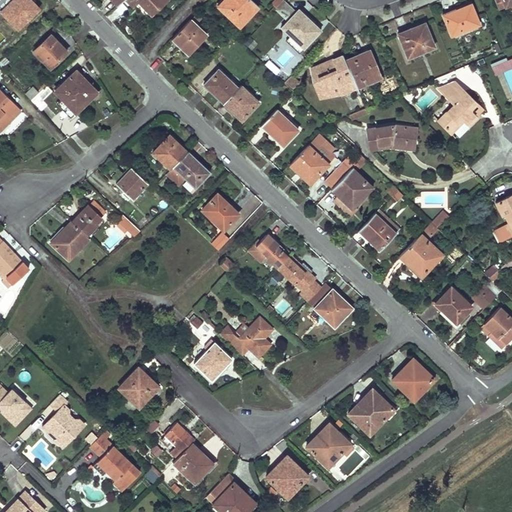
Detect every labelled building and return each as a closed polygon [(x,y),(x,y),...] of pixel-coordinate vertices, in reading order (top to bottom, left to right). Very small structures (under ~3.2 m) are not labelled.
[(12,0),(0,12),(18,30),(40,9),(37,6),(33,9),(27,3),(29,0),(12,0)] [(31,0),(29,0),(27,3),(33,9),(37,6),(31,0)] [(126,0),(133,7),(136,4),(138,2),(151,16),(167,0),(126,0)] [(224,0),(218,7),(220,9),(228,0),(224,0)] [(228,0),(220,9),(240,27),(259,7),(251,0),(228,0)] [(511,0),(494,0),(499,9),(511,3),(511,0)] [(138,2),(136,4),(149,17),(151,16),(138,2)] [(471,4),(443,16),(451,36),(479,24),(471,4)] [(281,28),(291,37),(304,49),(321,30),(298,9),(281,28)] [(191,19),(174,37),(181,44),(183,42),(191,51),(207,35),(191,19)] [(424,23),(410,29),(412,32),(425,26),(424,23)] [(434,47),(425,26),(412,32),(410,29),(398,34),(407,58),(434,47)] [(48,37),(33,51),(50,68),(67,52),(56,40),(54,43),(48,37)] [(174,37),(172,39),(188,55),(191,51),(183,42),(181,44),(174,37)] [(291,37),(287,41),(299,53),(304,49),(291,37)] [(369,50),(358,55),(359,58),(346,63),(352,78),(356,89),(380,78),(369,50)] [(358,55),(345,60),(346,63),(359,58),(358,55)] [(314,68),(319,80),(324,90),(352,78),(346,63),(345,60),(343,56),(332,59),(333,61),(314,68)] [(218,69),(204,84),(210,89),(209,90),(223,104),(238,88),(218,69)] [(76,71),(55,91),(75,113),(97,92),(76,71)] [(319,80),(313,83),(319,98),(341,89),(343,95),(356,89),(352,78),(324,90),(319,80)] [(289,79),(285,83),(292,90),(296,86),(289,79)] [(462,118),(470,126),(479,118),(477,116),(474,112),(473,108),(479,104),(457,82),(440,89),(455,105),(439,120),(452,134),(459,128),(458,122),(462,118)] [(238,88),(223,104),(235,114),(241,109),(247,115),(260,102),(241,84),(238,88)] [(39,93),(31,101),(41,111),(47,105),(43,101),(52,92),(46,86),(43,89),(39,93)] [(33,87),(25,94),(31,101),(39,93),(33,87)] [(0,90),(0,130),(20,111),(0,90)] [(473,108),(474,112),(477,116),(485,109),(479,104),(473,108)] [(241,109),(235,114),(242,121),(247,115),(241,109)] [(277,109),(262,125),(269,131),(268,132),(283,146),(299,130),(277,109)] [(365,109),(349,115),(352,120),(367,114),(365,109)] [(459,128),(452,134),(456,139),(470,126),(462,118),(458,122),(459,128)] [(370,150),(380,148),(379,144),(390,143),(390,147),(408,149),(410,127),(394,126),(366,130),(370,150)] [(410,127),(408,149),(414,150),(417,128),(410,127)] [(169,135),(152,153),(170,170),(187,152),(169,135)] [(312,142),(293,162),(313,181),(335,157),(322,144),(318,148),(312,142)] [(209,172),(187,151),(187,152),(170,170),(168,172),(177,181),(182,175),(195,187),(209,172)] [(344,162),(325,182),(332,189),(363,156),(359,153),(347,165),(344,162)] [(367,161),(363,156),(332,189),(339,195),(334,200),(351,216),(356,211),(352,207),(371,187),(356,173),(367,161)] [(293,162),(289,165),(310,184),(313,181),(293,162)] [(131,167),(116,183),(132,199),(148,183),(131,167)] [(387,189),(391,194),(397,189),(392,184),(387,189)] [(397,189),(391,194),(398,200),(403,195),(397,189)] [(221,202),(223,199),(217,194),(202,210),(223,230),(238,214),(231,207),(229,209),(221,202)] [(511,195),(496,204),(502,216),(504,215),(508,223),(506,224),(511,236),(511,235),(511,195)] [(223,199),(221,202),(229,209),(231,207),(223,199)] [(88,205),(76,218),(78,220),(74,224),(85,234),(94,224),(101,217),(100,217),(105,211),(94,200),(89,206),(88,205)] [(378,209),(374,213),(396,233),(400,229),(378,209)] [(374,213),(358,230),(365,237),(367,234),(381,248),(396,233),(374,213)] [(125,217),(120,223),(121,224),(123,226),(126,229),(127,230),(133,224),(125,217)] [(71,221),(50,242),(68,260),(89,238),(85,234),(74,224),(73,223),(72,222),(71,221)] [(438,228),(431,222),(423,231),(430,237),(438,228)] [(94,224),(85,234),(89,238),(98,228),(94,224)] [(133,224),(127,230),(131,233),(137,228),(133,224)] [(137,228),(131,233),(134,236),(140,231),(137,228)] [(222,231),(211,243),(218,249),(229,238),(222,231)] [(430,237),(423,231),(420,234),(427,240),(430,237)] [(255,245),(266,256),(277,267),(288,256),(284,252),(286,250),(267,233),(255,245)] [(367,234),(365,237),(379,251),(381,248),(367,234)] [(420,234),(402,253),(415,266),(413,269),(421,276),(442,255),(427,240),(420,234)] [(0,271),(6,278),(4,280),(2,282),(8,288),(15,282),(9,275),(22,262),(0,239),(0,271)] [(254,244),(248,250),(261,261),(266,256),(255,245),(254,244)] [(402,253),(399,256),(413,269),(415,266),(402,253)] [(288,256),(277,267),(300,288),(297,291),(307,301),(320,287),(310,277),(312,275),(293,257),(292,259),(288,256)] [(225,257),(218,264),(227,272),(233,264),(225,257)] [(307,301),(334,326),(352,308),(325,282),(320,287),(307,301)] [(483,295),(476,302),(483,309),(495,296),(484,286),(479,292),(483,295)] [(451,287),(435,303),(456,323),(471,307),(451,287)] [(473,298),(476,302),(483,295),(479,292),(473,298)] [(511,319),(499,307),(483,324),(491,331),(488,334),(502,348),(511,336),(511,319)] [(204,311),(199,315),(205,320),(209,316),(204,311)] [(188,320),(191,323),(196,317),(194,315),(188,320)] [(196,317),(191,323),(197,329),(203,323),(196,317)] [(227,327),(220,334),(242,355),(249,347),(259,357),(271,344),(264,338),(273,329),(261,317),(250,328),(244,323),(234,333),(227,327)] [(210,321),(208,323),(215,330),(217,327),(210,321)] [(483,324),(480,327),(488,334),(491,331),(483,324)] [(208,350),(195,363),(212,380),(232,359),(212,340),(205,347),(208,350)] [(397,375),(392,379),(414,400),(435,378),(413,358),(402,369),(404,371),(404,372),(399,377),(397,375)] [(138,367),(118,388),(139,407),(158,386),(138,367)] [(0,402),(5,407),(2,410),(9,417),(15,411),(20,416),(28,407),(10,389),(8,392),(0,384),(0,402)] [(373,388),(357,404),(360,407),(376,391),(373,388)] [(357,404),(349,413),(370,434),(392,411),(385,405),(388,402),(376,391),(360,407),(357,404)] [(48,403),(57,411),(59,413),(56,416),(52,415),(41,427),(45,431),(51,430),(56,435),(56,442),(61,447),(83,425),(78,420),(71,418),(67,414),(67,409),(62,404),(65,402),(57,394),(48,403)] [(388,402),(385,405),(392,411),(394,408),(388,402)] [(9,417),(2,410),(0,411),(0,412),(14,427),(31,409),(28,407),(20,416),(15,411),(9,417)] [(151,434),(159,424),(153,419),(145,429),(151,434)] [(178,457),(192,443),(196,439),(178,421),(164,435),(175,446),(171,451),(178,457)] [(329,422),(323,429),(325,431),(317,439),(315,437),(306,446),(328,466),(348,446),(342,439),(344,437),(329,422)] [(323,429),(315,437),(317,439),(325,431),(323,429)] [(101,457),(97,462),(105,469),(115,480),(121,485),(136,469),(100,434),(89,446),(101,457)] [(128,437),(122,442),(126,446),(131,441),(128,437)] [(344,437),(342,439),(348,446),(351,443),(344,437)] [(155,443),(149,450),(157,456),(163,449),(155,443)] [(178,457),(173,462),(195,484),(214,464),(192,443),(178,457)] [(287,455),(274,468),(276,470),(289,457),(287,455)] [(274,468),(266,476),(287,497),(309,475),(289,457),(276,470),(274,468)] [(97,462),(92,466),(100,474),(105,469),(97,462)] [(155,467),(152,471),(159,477),(162,474),(155,467)] [(222,511),(243,511),(251,504),(241,494),(244,492),(239,487),(236,490),(231,485),(234,482),(235,481),(228,474),(209,493),(217,500),(213,503),(222,511)] [(115,480),(113,482),(118,488),(121,485),(115,480)] [(174,482),(170,487),(176,493),(180,488),(174,482)] [(4,511),(42,511),(44,510),(25,492),(4,511)] [(244,492),(241,494),(251,504),(243,511),(246,511),(255,503),(244,492)]
